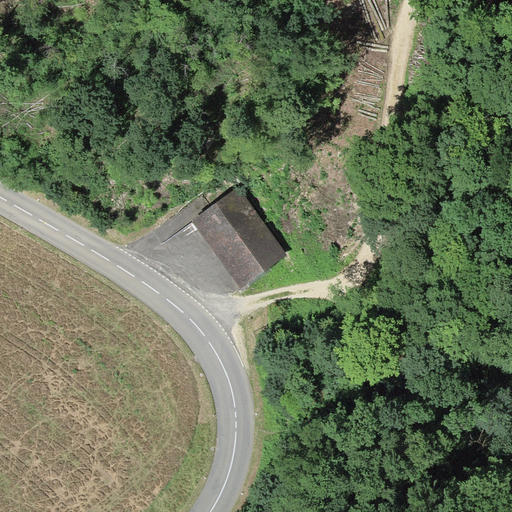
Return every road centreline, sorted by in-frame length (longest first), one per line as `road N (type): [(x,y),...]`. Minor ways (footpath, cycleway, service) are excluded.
road 1 (tertiary): [(0,196),(154,289),(217,352),(231,380),(235,431),(230,470),(209,511)]
road 2 (track): [(180,312),(331,289),(511,380)]
road 3 (track): [(417,0),(382,149),(372,245),(331,289)]
